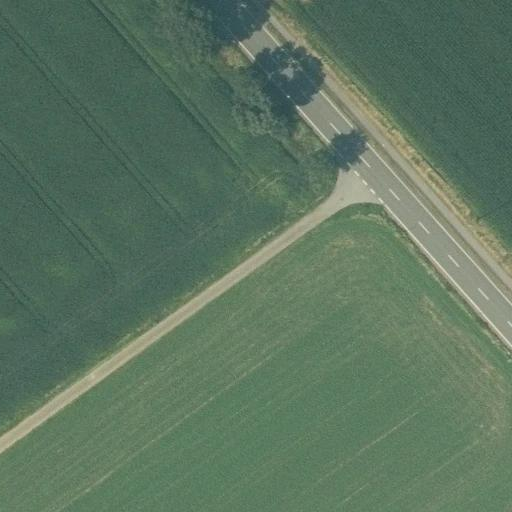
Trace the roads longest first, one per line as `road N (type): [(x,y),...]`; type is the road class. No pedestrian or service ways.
road 1 (residential): [(372,171),(0,443)]
road 2 (secondary): [(372,171),(220,0)]
road 3 (secondary): [(511,324),(372,171)]
